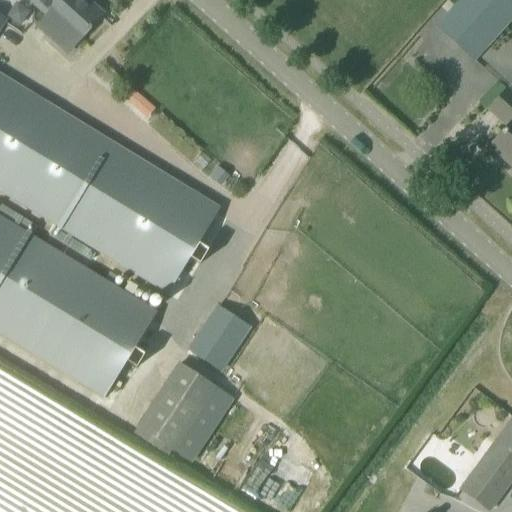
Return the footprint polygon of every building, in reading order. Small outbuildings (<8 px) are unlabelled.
[(77,43),(102,16),(84,0),(30,0),(47,16),(37,27),(66,53),(77,42),(77,43)] [(511,0),(461,0),(436,27),(473,61),(511,17),(511,0)] [(221,208),(0,75),(0,330),(108,396),(159,312),(0,217),(0,189),(171,292),(221,208)] [(511,168),(511,94),(507,89),(488,110),(507,128),(492,144),(509,160),(507,163),(511,168)] [(150,117),(157,107),(137,93),(130,103),(150,117)] [(216,305),(186,351),(220,373),(250,328),(216,305)] [(233,383),(244,368),(235,362),(224,377),(233,383)] [(173,452),(215,388),(179,364),(137,428),(173,452)] [(511,419),(460,490),(489,511),(511,480),(511,419)]
